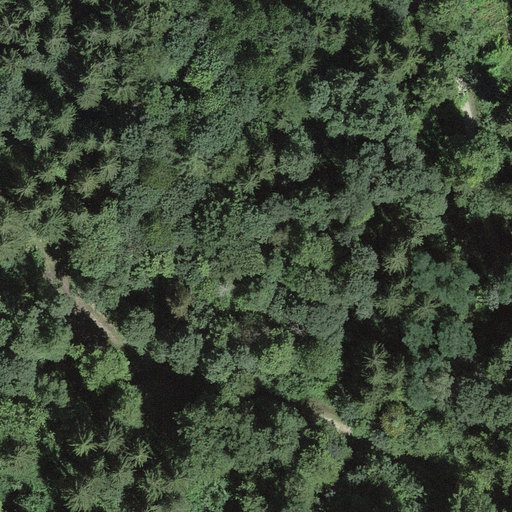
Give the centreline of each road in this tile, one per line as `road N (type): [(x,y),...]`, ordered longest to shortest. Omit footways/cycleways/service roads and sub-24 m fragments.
road 1 (track): [(468,511),(366,440),(151,357),(100,318)]
road 2 (track): [(511,282),(495,255),(463,88),(420,0)]
